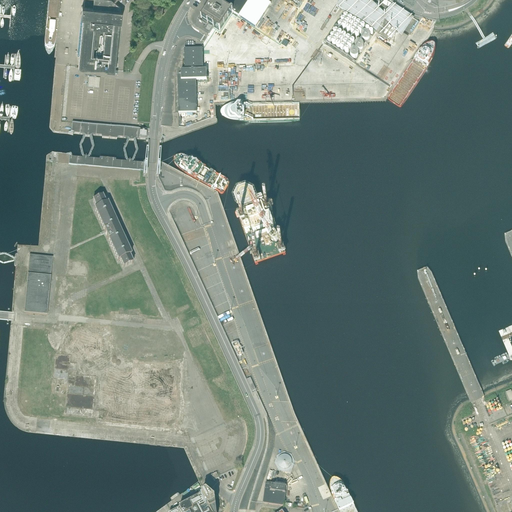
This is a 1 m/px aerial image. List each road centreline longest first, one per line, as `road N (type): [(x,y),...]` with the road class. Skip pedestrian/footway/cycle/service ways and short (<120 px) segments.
road 1 (tertiary): [(236,501),(260,439),(258,417),(154,199),(155,118)]
road 2 (unclassified): [(51,320),(179,331),(224,433),(208,479)]
